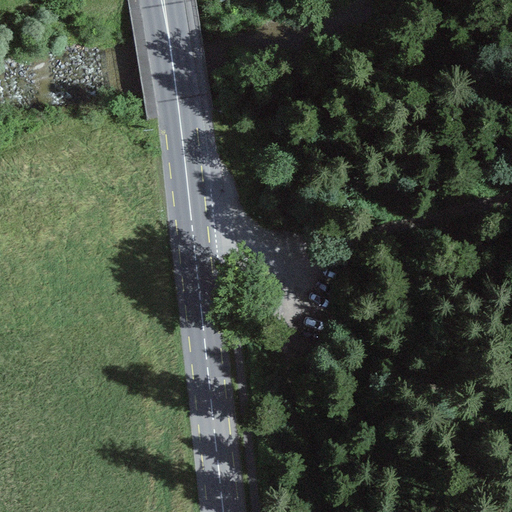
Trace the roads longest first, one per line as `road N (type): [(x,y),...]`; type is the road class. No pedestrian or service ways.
road 1 (primary): [(163,0),(224,511)]
road 2 (track): [(511,192),(197,265)]
road 3 (track): [(285,247),(312,427),(348,511)]
road 4 (track): [(511,434),(338,316),(290,309)]
